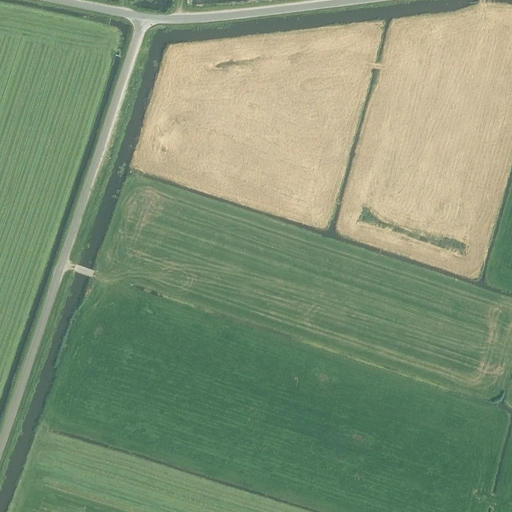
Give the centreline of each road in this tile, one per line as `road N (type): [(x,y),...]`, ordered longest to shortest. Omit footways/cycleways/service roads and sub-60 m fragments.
road 1 (unclassified): [(0,443),(143,18)]
road 2 (unclassified): [(349,0),(143,18)]
